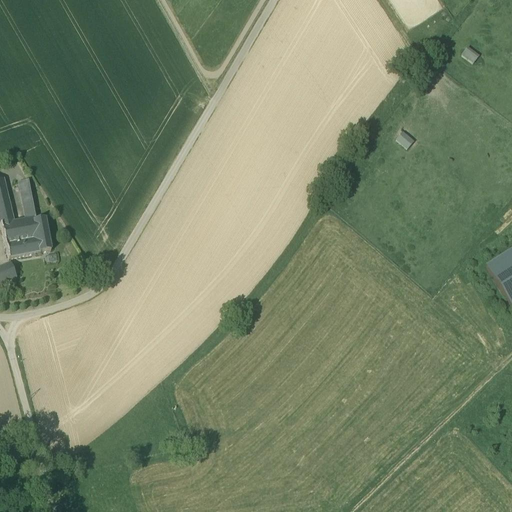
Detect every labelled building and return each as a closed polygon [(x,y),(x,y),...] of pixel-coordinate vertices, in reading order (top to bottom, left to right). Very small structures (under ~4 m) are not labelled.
[(468,47),(462,56),(474,65),(481,57),(468,47)] [(404,132),(396,141),(408,151),(415,143),(404,132)] [(0,228),(5,248),(38,240),(35,223),(28,183),(18,186),(25,222),(13,224),(3,181),(0,181),(0,228)] [(5,248),(8,262),(50,254),(44,222),(35,223),(38,240),(5,248)] [(511,251),(485,269),(511,310),(511,251)] [(0,285),(15,280),(10,266),(0,269),(0,285)]
